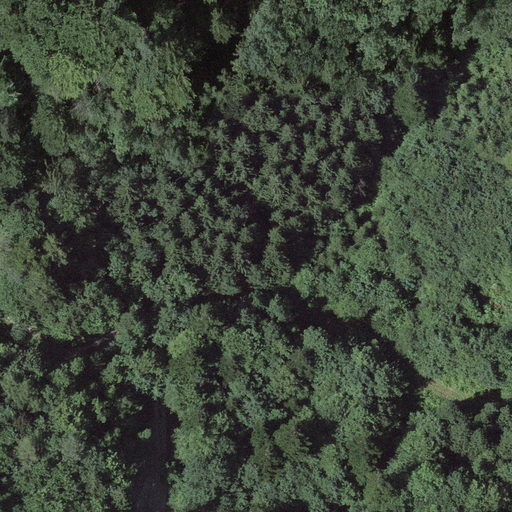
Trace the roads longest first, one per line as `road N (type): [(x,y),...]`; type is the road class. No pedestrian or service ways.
road 1 (track): [(0,306),(23,334),(70,362),(186,301),(295,307),(511,413)]
road 2 (track): [(160,511),(157,390),(216,303)]
